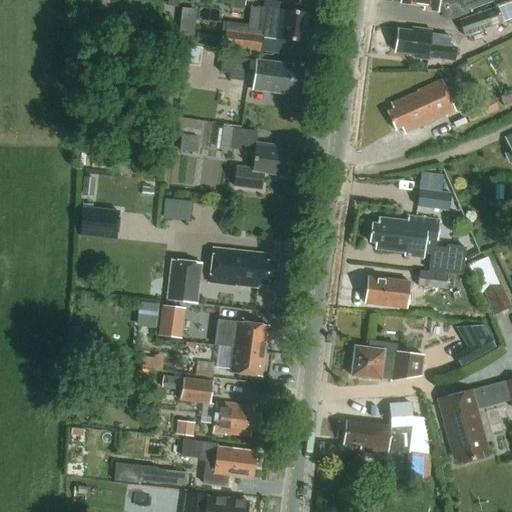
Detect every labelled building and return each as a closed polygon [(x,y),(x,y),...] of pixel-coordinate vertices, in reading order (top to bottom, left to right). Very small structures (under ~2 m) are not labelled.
[(229,0),(229,9),(243,11),(244,0),(229,0)] [(400,0),(400,4),(424,8),(423,12),(437,14),(439,0),(400,0)] [(490,0),(462,0),(467,13),(492,4),(490,0)] [(251,7),(247,36),(262,38),(285,41),(303,43),(307,14),(279,10),(263,8),(261,8),(251,7)] [(122,9),(97,18),(97,19),(86,23),(90,34),(111,37),(130,30),(122,9)] [(181,10),(178,40),(193,41),(196,11),(181,10)] [(465,39),(503,26),(497,10),(459,23),(465,39)] [(453,62),(455,49),(449,48),(429,45),(431,35),(431,32),(412,29),(411,33),(396,31),(393,52),(413,55),(413,58),(427,60),(427,59),(453,62)] [(197,34),(195,42),(206,44),(207,36),(197,34)] [(223,50),(260,54),(262,39),(224,34),(223,50)] [(431,35),(429,45),(449,48),(450,38),(431,35)] [(180,43),(179,61),(202,62),(202,44),(180,43)] [(254,72),(255,62),(221,57),(218,79),(242,82),(244,70),(254,72)] [(301,94),(304,71),(291,69),(291,66),(255,62),(254,72),(252,91),(282,95),(282,92),(301,94)] [(191,68),(181,66),(178,81),(189,82),(191,68)] [(403,136),(453,113),(440,83),(416,93),(416,94),(390,106),(393,112),(386,114),(394,132),(400,129),(403,136)] [(511,93),(499,99),(503,108),(511,104),(511,93)] [(207,117),(209,97),(187,96),(185,116),(207,117)] [(493,100),(465,112),(470,125),(498,113),(493,100)] [(253,153),(251,171),(235,169),(233,187),(260,190),(262,174),(285,177),(288,152),(270,149),(270,147),(255,145),(257,133),(227,129),(224,151),(230,152),(230,150),(253,153)] [(182,135),(180,151),(195,153),(197,137),(182,135)] [(180,154),(180,182),(201,183),(201,154),(180,154)] [(421,173),(418,191),(441,194),(443,176),(421,173)] [(81,177),(81,197),(93,197),(94,178),(81,177)] [(416,208),(447,213),(450,196),(441,194),(418,191),(416,208)] [(82,220),(80,238),(91,239),(116,242),(119,214),(83,210),(82,220)] [(370,226),(368,244),(374,245),(373,251),(403,255),(403,258),(422,260),(422,257),(426,232),(438,233),(438,228),(439,221),(408,217),(407,224),(377,221),(376,226),(370,226)] [(426,232),(422,257),(429,258),(427,272),(429,272),(461,276),(464,249),(446,247),(446,249),(433,247),(433,241),(437,242),(438,233),(426,232)] [(273,282),(275,263),(266,262),(266,255),(212,249),(209,283),(256,288),(257,284),(265,285),(266,281),(273,282)] [(196,304),(198,289),(201,264),(172,261),(167,301),(196,304)] [(416,287),(455,292),(457,278),(418,273),(416,287)] [(405,311),(408,289),(409,284),(367,278),(365,291),(362,292),(361,299),(364,302),(363,305),(405,311)] [(510,310),(500,287),(484,294),(494,317),(510,310)] [(158,325),(160,303),(140,301),(138,323),(158,325)] [(161,307),(157,335),(180,338),(184,310),(161,307)] [(265,352),(268,326),(217,320),(214,346),(233,348),(265,352)] [(483,327),(455,328),(467,349),(474,360),(495,348),(483,327)] [(381,381),(381,380),(391,381),(419,377),(421,357),(395,353),(396,347),(370,344),(369,350),(354,348),(350,377),(381,381)] [(262,378),(265,352),(233,348),(230,374),(262,378)] [(214,365),(197,363),(195,376),(212,378),(214,365)] [(213,381),(184,377),(181,399),(210,403),(213,381)] [(478,452),(485,450),(470,396),(438,405),(454,459),(460,457),(462,464),(480,459),(478,452)] [(257,432),(259,413),(253,413),(254,407),(216,402),(212,434),(250,438),(251,431),(257,432)] [(408,446),(423,448),(421,422),(410,423),(408,405),(388,407),(390,428),(345,423),(343,446),(360,448),(359,452),(387,455),(387,452),(407,454),(408,446)] [(177,422),(175,436),(193,437),(194,424),(177,422)] [(438,440),(431,442),(434,453),(441,451),(438,440)] [(182,442),(180,458),(198,459),(200,444),(199,444),(182,442)] [(200,444),(198,459),(205,460),(204,474),(227,477),(251,480),(254,452),(216,448),(217,446),(200,444)] [(407,454),(406,479),(429,481),(431,456),(407,454)] [(139,468),(138,482),(185,487),(187,474),(157,470),(157,469),(139,467),(139,468)] [(204,474),(202,484),(226,487),(227,477),(213,476),(204,474)] [(246,511),(248,503),(186,495),(183,511),(246,511)]
